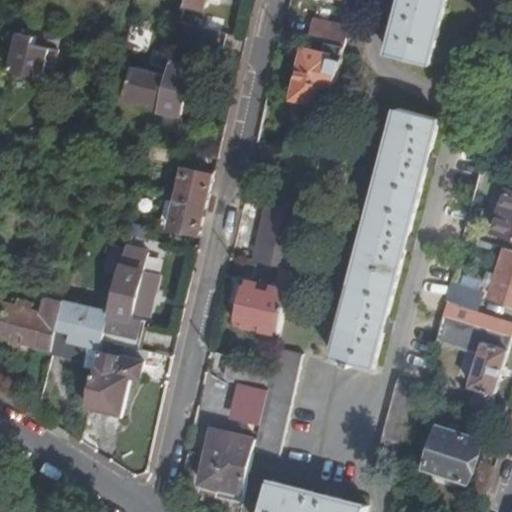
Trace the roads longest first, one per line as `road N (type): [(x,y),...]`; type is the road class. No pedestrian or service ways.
road 1 (residential): [(267,0),(156,511)]
road 2 (residential): [(0,419),(146,511)]
